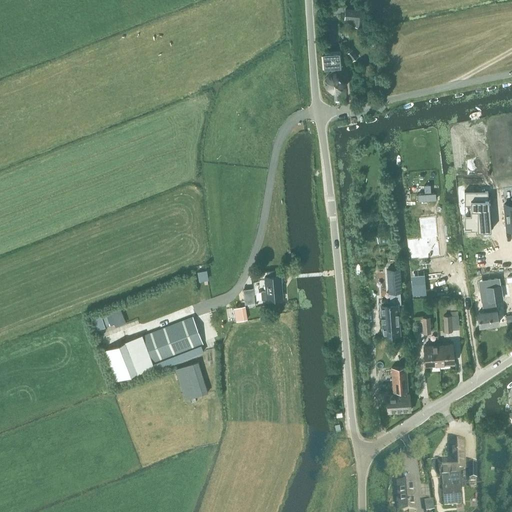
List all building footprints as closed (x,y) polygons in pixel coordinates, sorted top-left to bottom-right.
[(345,8),(344,19),(353,20),(353,25),(362,26),(363,26),(364,26),(364,20),(364,19),(365,9),(345,8)] [(346,54),(352,61),(357,57),(351,49),(346,54)] [(330,72),(325,79),(326,87),(332,92),(333,92),(339,91),(341,91),(346,85),(345,76),(338,71),(336,72),(336,67),(337,67),(336,62),(339,62),(338,54),(335,55),(335,53),(329,53),(329,55),(326,56),(327,64),(330,63),(330,68),(331,68),(332,72),(330,72)] [(425,193),(417,194),(418,200),(436,199),(436,192),(431,193),(430,185),(424,185),(425,193)] [(511,187),(503,189),(508,218),(511,218),(511,217),(511,187)] [(491,230),(488,191),(464,191),(464,204),(471,204),(471,215),(464,215),(464,228),(466,228),(471,228),(471,230),(491,230)] [(422,239),(438,239),(438,219),(422,219),(422,239)] [(412,252),(412,260),(421,260),(421,261),(432,261),(433,260),(441,260),(441,244),(441,239),(411,239),(411,252),(412,252)] [(382,316),(381,316),(381,321),(383,321),(383,327),(383,334),(397,334),(399,333),(397,304),(401,304),(400,291),(401,291),(399,268),(387,269),(389,292),(390,301),(381,301),(382,312),(382,316)] [(200,281),(207,279),(206,270),(198,272),(200,281)] [(280,275),(265,276),(266,290),(263,290),(261,291),(262,298),(263,299),(282,298),(280,275)] [(483,311),(478,312),(480,326),(480,325),(498,323),(497,310),(496,310),(495,300),(502,299),(499,278),(485,279),(487,287),(480,288),(481,301),(482,302),(483,311)] [(254,288),(244,289),(245,304),(255,303),(254,288)] [(119,306),(109,310),(110,311),(113,321),(114,324),(115,327),(125,323),(119,306)] [(240,320),(247,319),(245,306),(238,307),(240,320)] [(110,311),(102,314),(105,324),(113,321),(110,311)] [(105,327),(100,312),(89,316),(94,330),(105,327)] [(451,315),(443,315),(444,332),(452,331),(451,315)] [(429,316),(422,317),(423,333),(431,333),(429,316)] [(124,342),(103,350),(115,382),(156,367),(156,369),(199,352),(196,345),(203,343),(192,317),(143,336),(142,334),(124,341),(124,342)] [(438,344),(440,365),(454,364),(452,343),(438,344)] [(426,366),(440,365),(438,344),(424,345),(426,366)] [(406,394),(406,390),(408,390),(407,366),(392,367),(393,391),(394,391),(395,395),(387,395),(388,412),(410,411),(409,394),(406,394)] [(449,478),(449,479),(458,478),(458,470),(465,470),(464,441),(449,442),(450,460),(450,466),(448,466),(449,478)] [(452,487),(449,479),(449,478),(448,466),(450,466),(450,460),(438,460),(441,488),(442,488),(443,506),(453,505),(452,487)] [(398,492),(414,491),(414,483),(397,484),(398,492)] [(452,487),(453,505),(460,505),(459,487),(452,487)] [(398,503),(415,502),(414,491),(398,492),(398,503)] [(415,511),(415,502),(398,503),(398,511),(415,511)]
